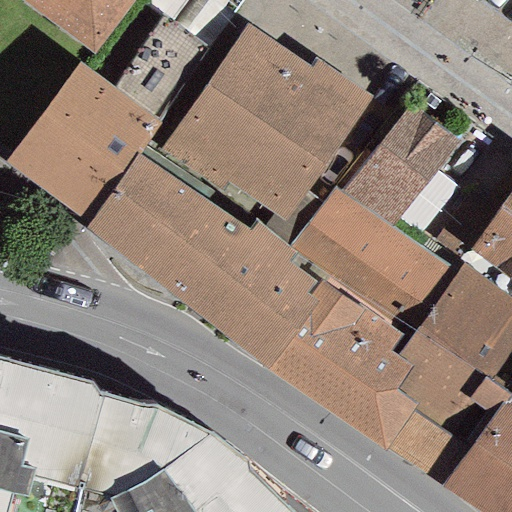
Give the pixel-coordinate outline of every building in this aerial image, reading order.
[(42,0),(92,36),(118,0),(42,0)] [(107,91),(152,124),(207,44),(162,12),(107,91)] [(299,79),(243,40),(171,143),(213,172),(224,156),(287,200),(311,165),(360,95),(319,67),(307,84),(299,79)] [(152,124),(107,91),(90,77),(79,70),(25,141),(36,150),(51,161),(41,175),(188,286),(242,327),(258,339),(380,431),(381,431),(404,446),(509,511),(511,511),(511,201),(455,276),(382,228),(450,137),(410,105),(365,166),(347,190),(338,184),(313,220),(285,258),(134,149),(152,124)] [(356,159),(338,184),(347,190),(365,166),(356,159)] [(313,220),(338,184),(311,165),(287,200),(313,220)] [(299,511),(271,487),(230,447),(206,425),(172,410),(153,401),(117,391),(94,386),(87,376),(0,352),(0,511),(11,473),(26,478),(31,460),(112,482),(125,508),(150,495),(160,511),(299,511)] [(112,482),(31,460),(26,478),(11,473),(0,511),(127,511),(125,508),(112,482)]
